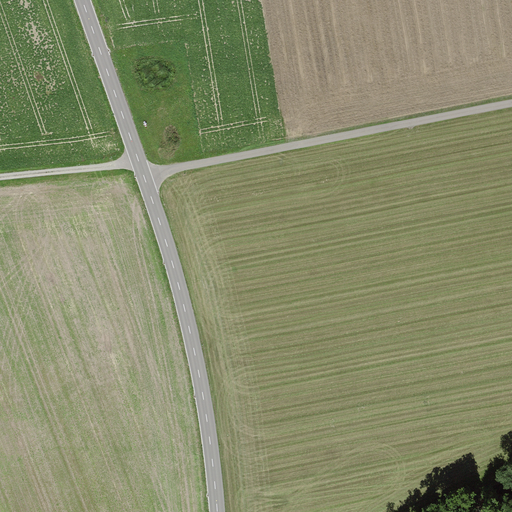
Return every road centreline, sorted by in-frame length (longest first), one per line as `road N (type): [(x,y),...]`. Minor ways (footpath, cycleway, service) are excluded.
road 1 (unclassified): [(144,176),(511,105)]
road 2 (tertiary): [(144,176),(190,324),(218,511)]
road 3 (tertiary): [(83,0),(144,176)]
road 4 (track): [(0,175),(140,161)]
